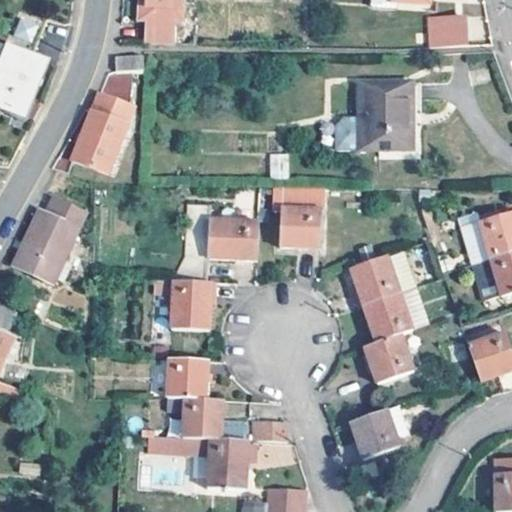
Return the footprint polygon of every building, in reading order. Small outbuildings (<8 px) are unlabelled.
[(138,0),(137,15),(136,21),(148,22),(149,0),(138,0)] [(149,0),(148,22),(146,44),(174,46),(177,23),(185,23),(186,5),(194,5),(194,0),(149,0)] [(392,0),(371,0),(371,8),(396,10),(397,2),(392,1),(392,0)] [(13,35),(31,44),(41,22),(22,13),(13,35)] [(468,48),(467,18),(431,20),(432,50),(468,48)] [(22,53),(9,47),(0,70),(0,108),(23,117),(47,61),(33,56),(22,53)] [(144,57),(115,56),(114,71),(143,72),(144,57)] [(411,151),(411,81),(360,81),(360,118),(360,149),(411,151)] [(132,112),(99,97),(83,136),(78,134),(74,145),(79,147),(73,163),(108,177),(126,130),(132,112)] [(360,149),(360,118),(343,118),(335,126),(335,150),(360,149)] [(269,153),(270,178),(289,177),(288,152),(269,153)] [(323,248),(325,192),(279,192),(278,212),(284,211),(284,246),(323,248)] [(51,287),(84,216),(53,203),(46,218),(39,216),(14,268),(15,270),(51,287)] [(177,276),(176,283),(215,284),(215,280),(209,280),(211,257),(260,259),(262,221),(214,220),(214,206),(188,205),(186,255),(177,276)] [(511,214),(482,224),(493,261),(511,256),(511,214)] [(473,232),(468,220),(458,223),(462,236),(473,232)] [(387,298),(404,292),(390,255),(354,268),(367,305),(387,298)] [(511,256),(493,261),(499,285),(504,300),(511,297),(511,256)] [(499,285),(493,261),(475,265),(482,291),(485,306),(504,300),(499,285)] [(171,283),(159,282),(158,299),(170,300),(171,283)] [(215,284),(176,283),(175,326),(213,328),(215,284)] [(416,328),(404,292),(387,298),(367,305),(380,341),(403,333),(416,328)] [(13,314),(0,308),(0,326),(8,330),(13,318),(13,314)] [(511,374),(511,332),(511,333),(475,346),(486,377),(489,383),(511,374)] [(403,333),(380,341),(369,346),(382,383),(416,373),(403,333)] [(12,342),(0,337),(0,372),(12,344),(12,342)] [(169,399),(187,399),(208,401),(211,362),(171,360),(169,399)] [(186,413),(184,440),(201,441),(212,441),(224,441),(224,422),(225,401),(208,401),(187,399),(169,399),(168,412),(186,413)] [(421,428),(412,401),(390,409),(399,436),(421,428)] [(399,436),(390,409),(354,422),(367,459),(404,448),(399,436)] [(245,423),(224,422),(224,441),(249,442),(250,428),(245,423)] [(256,422),(256,441),(286,442),(287,422),(256,422)] [(136,439),(118,438),(117,447),(136,447),(136,439)] [(200,453),(201,441),(184,440),(184,452),(200,453)] [(212,441),(201,441),(200,453),(211,453),(212,441)] [(249,442),(224,441),(212,441),(211,453),(209,489),(248,489),(251,442),(249,442)] [(511,511),(511,457),(498,458),(499,511),(501,511),(511,511)] [(487,491),(487,474),(476,474),(476,490),(487,491)] [(304,511),(305,489),(269,488),(268,511),(304,511)] [(240,511),(265,511),(265,500),(240,500),(240,511)]
